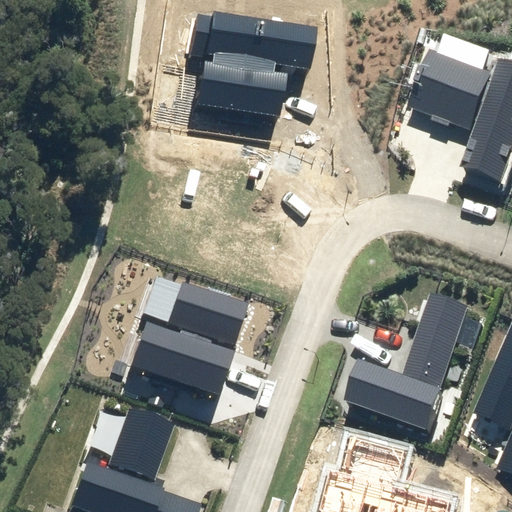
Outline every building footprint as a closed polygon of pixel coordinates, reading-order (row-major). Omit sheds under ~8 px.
[(211,56),(203,98),(280,113),(289,64),(308,68),(315,30),(214,11),(212,18),(199,15),(192,52),(211,56)] [(484,127),(469,169),(506,182),(511,164),(511,65),(502,62),(497,75),(434,53),(416,104),(484,127)] [(150,322),(137,361),(218,387),(245,307),(155,278),(142,319),(150,322)] [(471,307),(432,293),(405,374),(362,362),(348,406),(430,433),(471,307)] [(511,319),(469,411),(511,430),(511,443),(501,467),(511,472),(511,319)] [(80,456),(61,504),(81,511),(196,511),(201,503),(153,484),(178,422),(130,403),(106,466),(80,456)] [(317,511),(450,511),(454,496),(397,482),(404,453),(348,438),(339,472),(329,470),(317,511)]
